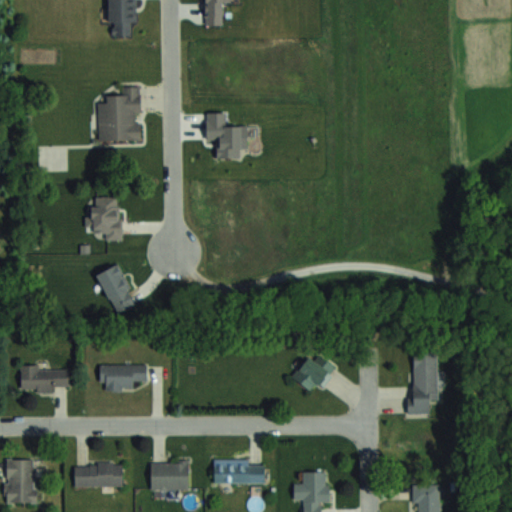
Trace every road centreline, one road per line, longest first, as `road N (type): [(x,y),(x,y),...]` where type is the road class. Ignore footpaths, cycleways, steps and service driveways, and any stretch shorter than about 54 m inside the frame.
road 1 (residential): [(0,423),(370,421)]
road 2 (residential): [(171,0),(176,257)]
road 3 (residential): [(371,388),(371,511)]
